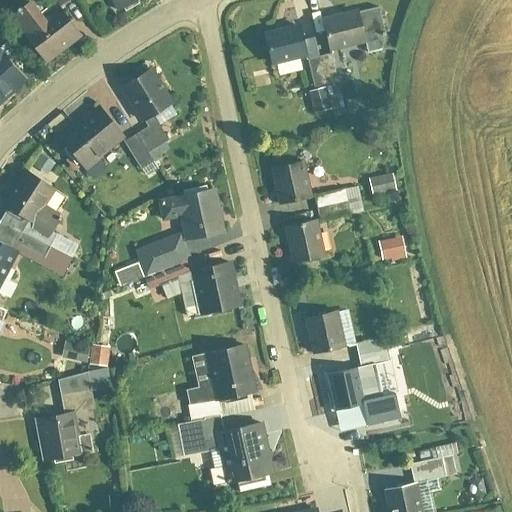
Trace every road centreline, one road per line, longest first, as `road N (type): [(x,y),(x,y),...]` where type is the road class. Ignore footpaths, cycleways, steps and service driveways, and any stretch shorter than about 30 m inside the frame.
road 1 (residential): [(205,2),(301,424),(328,458)]
road 2 (residential): [(0,154),(142,28),(205,2)]
